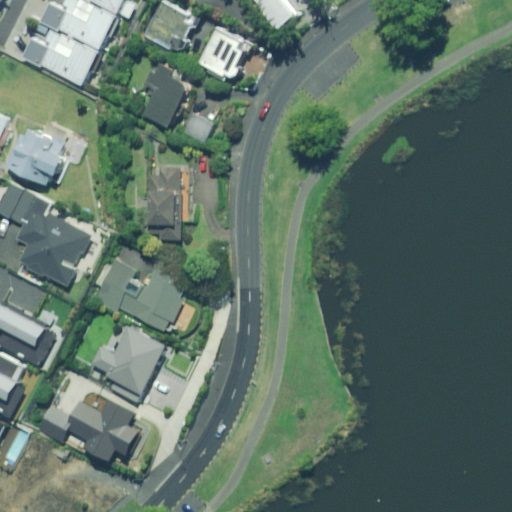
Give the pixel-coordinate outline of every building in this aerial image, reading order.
[(104,52),(120,18),(86,0),(83,0),(82,2),(78,0),(70,0),(65,11),(52,4),(43,22),(62,32),(63,30),(104,52)] [(92,0),(132,21),(140,6),(130,1),(131,0),(92,0)] [(255,0),(283,30),(299,15),(285,0),(255,0)] [(200,23),(161,4),(144,38),(183,57),(200,23)] [(249,46),(216,31),(199,65),(225,77),(230,65),(238,69),(249,46)] [(87,86),(103,53),(66,35),(65,38),(53,32),(47,44),(33,38),(23,59),(45,69),(46,66),(87,86)] [(174,72),(160,66),(155,77),(149,75),(145,84),(156,89),(144,117),(171,128),(189,87),(171,79),(174,72)] [(13,120),(0,114),(0,157),(4,150),(7,151),(15,132),(9,129),(13,120)] [(214,125),(192,115),(183,133),(205,144),(214,125)] [(69,146),(34,131),(30,139),(24,137),(10,169),(52,186),(55,180),(63,184),(73,159),(65,156),(69,146)] [(159,177),(147,177),(146,195),(151,196),(150,226),(179,227),(181,171),(159,170),(159,177)] [(55,204),(14,184),(0,213),(25,226),(18,240),(29,245),(20,264),(71,288),(96,237),(50,214),(55,204)] [(106,264),(96,285),(100,287),(93,301),(118,314),(144,328),(147,322),(168,333),(173,322),(177,324),(194,291),(156,271),(148,285),(135,278),(138,272),(114,260),(111,266),(106,264)] [(37,318),(5,302),(0,312),(0,397),(1,398),(10,380),(13,382),(34,340),(27,337),(37,318)] [(107,374),(106,377),(113,380),(108,390),(140,407),(169,348),(124,325),(118,338),(123,340),(115,355),(102,348),(92,367),(107,374)] [(137,416),(67,380),(40,433),(64,445),(71,432),(89,442),(86,449),(113,463),(137,416)] [(0,445),(10,425),(0,420),(0,445)]
